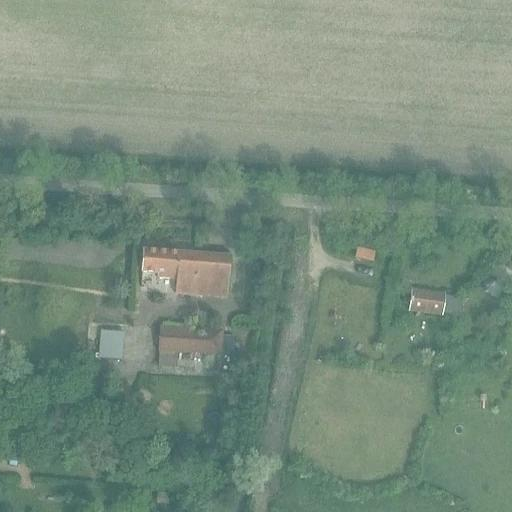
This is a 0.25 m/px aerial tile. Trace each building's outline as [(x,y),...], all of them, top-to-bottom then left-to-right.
[(227,298),(230,256),(142,250),(141,272),(157,273),(157,277),(177,279),(176,294),(227,298)] [(411,286),(407,317),(438,320),(441,289),(411,286)] [(459,298),(441,295),(439,313),(457,316),(459,298)] [(161,325),(159,350),(221,353),(222,328),(161,325)] [(101,329),(99,358),(123,359),(125,331),(101,329)]
